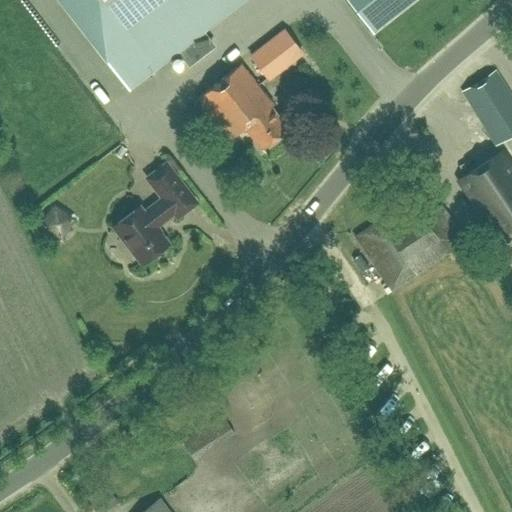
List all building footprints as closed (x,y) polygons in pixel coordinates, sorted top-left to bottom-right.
[(188,63),(211,45),(198,28),(208,20),(209,21),(235,0),(60,0),(104,55),(106,57),(108,60),(110,61),(113,63),(116,65),(119,66),(127,69),(130,69),(134,69),(137,69),(140,68),(143,67),(146,66),(149,65),(151,63),(154,61),(169,50),(171,48),(175,53),(176,52),(185,64),(187,63),(188,63)] [(348,0),(370,29),(407,0),(348,0)] [(283,30),(250,56),(268,78),(301,53),(283,30)] [(258,146),(284,126),(268,105),(270,103),(240,64),(196,98),(226,136),(241,124),(258,146)] [(495,144),(511,132),(511,99),(494,72),(462,92),(495,144)] [(511,166),(501,151),(457,180),(511,261),(511,166)] [(178,180),(164,161),(144,176),(159,195),(161,198),(142,213),(138,206),(113,226),(141,263),(166,243),(154,227),(172,213),(176,217),(196,202),(178,180)] [(392,290),(464,238),(440,204),(423,216),(409,196),(354,236),(392,290)] [(50,206),(39,231),(77,247),(87,222),(50,206)] [(222,415),(181,442),(193,459),(233,432),(222,415)] [(95,511),(101,511),(116,501),(104,485),(86,499),(95,511)] [(169,511),(158,498),(139,511),(169,511)]
